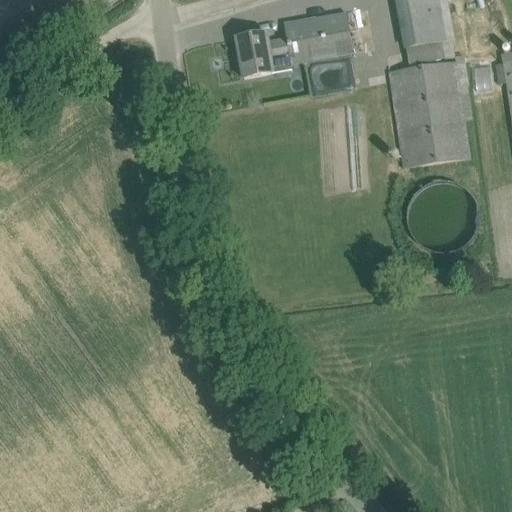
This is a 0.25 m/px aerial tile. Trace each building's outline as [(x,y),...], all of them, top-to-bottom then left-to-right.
[(0,61),(92,0),(15,0),(0,10),(0,61)] [(455,65),(452,42),(444,0),(396,0),(406,51),(409,72),(389,75),(403,170),(470,160),(455,65)] [(291,66),(354,55),(347,15),(284,27),(286,42),(268,46),(266,35),(236,41),(244,81),(273,76),(271,61),(289,58),(291,66)] [(511,56),(503,57),(511,118),(511,56)] [(478,229),(478,223),(478,216),(476,210),(473,205),(470,199),(465,195),(460,191),(454,189),(448,187),(442,187),(436,187),(430,189),(424,191),(419,195),(414,199),(411,205),(408,210),(406,216),(406,223),(406,229),(408,235),(411,241),(414,246),(419,251),(424,254),(430,257),(436,258),(442,259),(448,258),(454,257),(460,254),(465,251),(470,246),(473,241),(476,235),(478,229)]
